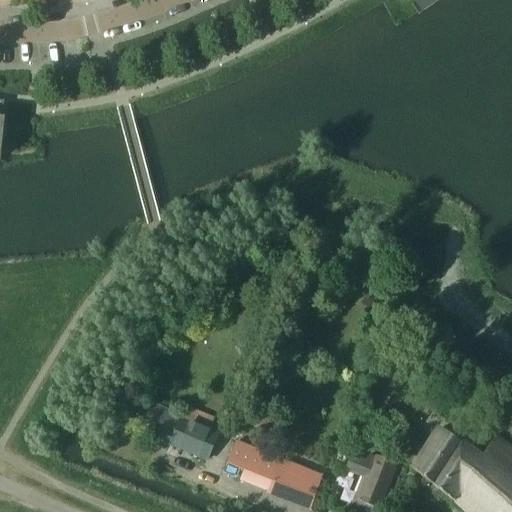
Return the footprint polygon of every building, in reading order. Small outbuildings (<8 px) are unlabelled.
[(206,463),(218,435),(180,419),(169,446),(206,463)] [(511,511),(511,450),(494,436),(481,460),(459,442),(456,447),(437,432),(412,470),(464,511),(511,511)] [(277,467),(279,462),(239,447),(234,445),(227,467),(238,471),(235,479),(269,491),(270,488),(277,467)] [(366,461),(351,456),(344,472),(363,479),(350,509),(354,511),(353,511),(376,511),(395,467),(375,459),(375,460),(368,457),(366,461)] [(319,481),(277,467),(270,488),(269,491),(268,496),(299,506),(301,499),(312,502),(319,481)]
